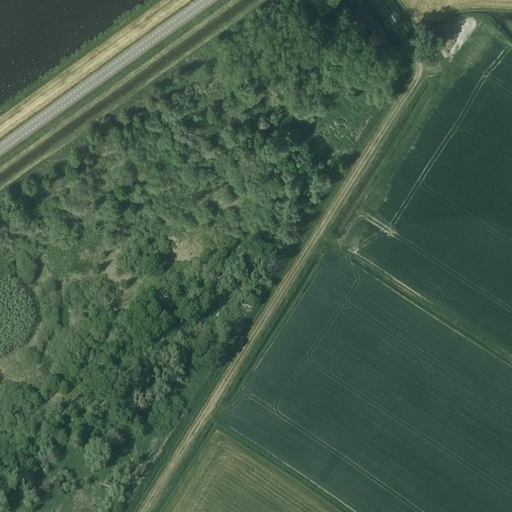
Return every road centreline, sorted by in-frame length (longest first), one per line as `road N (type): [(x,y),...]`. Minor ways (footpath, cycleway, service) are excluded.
road 1 (track): [(377,0),(415,54),(413,82),(141,511)]
road 2 (tertiary): [(0,147),(205,0)]
